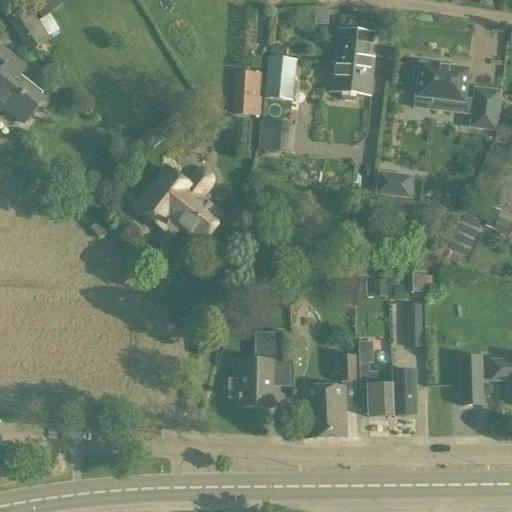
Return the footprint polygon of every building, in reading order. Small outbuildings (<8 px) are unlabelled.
[(56,0),(38,0),(30,6),(40,19),(60,5),(56,0)] [(27,55),(49,42),(30,10),(8,22),(27,55)] [(337,32),(334,64),(333,65),(354,67),(355,59),(370,60),(370,59),(372,36),(337,32)] [(0,106),(22,125),(41,101),(17,82),(28,68),(0,46),(0,106)] [(268,46),(263,100),(291,103),(296,62),(285,60),(286,48),(268,46)] [(333,65),(334,64),(330,64),(328,94),(340,95),(340,97),(343,102),(353,103),(357,99),(357,97),(370,98),(373,59),(370,59),(370,60),(355,59),(354,67),(333,65)] [(464,70),(464,71),(421,66),(421,65),(418,65),(418,67),(418,70),(414,69),(412,81),(412,84),(416,84),(415,96),(414,96),(414,98),(416,98),(417,98),(432,100),(430,111),(461,114),(465,81),(466,73),(467,71),(464,70)] [(262,116),(262,73),(235,73),(234,116),(262,116)] [(493,131),(495,117),(471,114),(470,120),(469,128),(493,131)] [(290,154),(291,121),(261,121),(260,153),(290,154)] [(194,169),(190,173),(182,183),(166,170),(135,210),(164,232),(165,230),(173,236),(179,228),(200,245),(221,218),(199,201),(209,187),(211,183),(212,178),(210,174),(207,170),(203,168),(198,168),(194,169)] [(378,196),(414,200),(417,174),(381,170),(378,196)] [(476,225),(508,238),(511,229),(511,217),(492,209),(488,218),(481,215),(476,225)] [(406,274),(407,294),(426,293),(425,273),(406,274)] [(406,306),(407,334),(421,334),(420,306),(406,306)] [(272,334),(273,365),(289,364),(288,334),(272,334)] [(370,344),(358,344),(359,389),(366,388),(366,398),(361,398),(362,417),(367,417),(367,419),(391,418),(389,374),(371,375),(370,344)] [(336,389),(302,390),(304,441),(345,439),(343,389),(340,389),(340,384),(353,383),(352,357),(335,358),(336,389)] [(456,358),(458,409),(482,408),(480,357),(456,358)] [(511,360),(507,361),(488,362),(488,384),(508,383),(509,407),(511,406),(511,360)] [(270,409),(271,364),(233,363),(233,382),(238,382),(237,408),(270,409)] [(390,374),(389,374),(391,418),(414,417),(413,372),(390,373),(390,374)]
